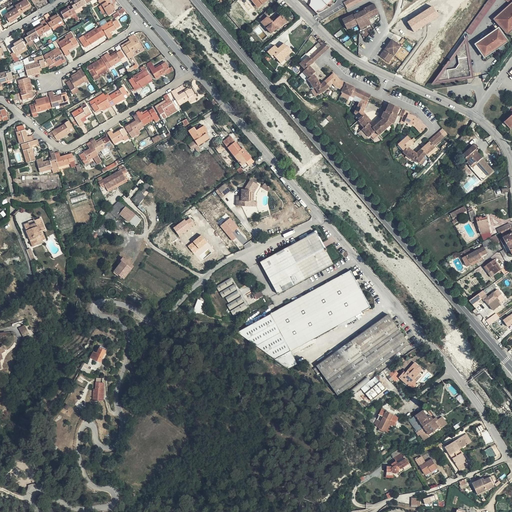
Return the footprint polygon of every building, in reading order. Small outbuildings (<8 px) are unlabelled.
[(26,0),(25,0),(15,6),(16,8),(20,15),(31,8),(26,0)] [(85,4),(82,0),(76,0),(71,3),(72,5),(75,10),(81,7),(85,4)] [(109,16),(115,13),(107,0),(99,0),(102,5),(106,12),(107,15),(109,16)] [(301,0),(302,0),(304,0),(309,5),(316,12),(318,10),(319,10),(323,9),(326,7),(332,1),(331,0),(301,0)] [(347,9),(364,0),(350,0),(344,3),(346,7),(347,9)] [(486,0),(467,32),(472,35),(494,0),(486,0)] [(511,3),(495,20),(502,27),(506,31),(508,33),(511,29),(511,3)] [(374,4),(364,9),(364,10),(354,16),(353,15),(343,20),(348,30),(358,25),(361,29),(371,24),(369,19),(379,13),(374,4)] [(75,10),(72,5),(60,12),(65,20),(71,16),(76,13),(75,10)] [(433,5),(408,22),(414,32),(439,16),(433,5)] [(16,8),(9,13),(5,15),(9,22),(16,18),(20,15),(16,8)] [(125,11),(123,8),(113,15),(115,18),(122,13),(124,12),(125,11)] [(76,13),(71,16),(73,19),(74,18),(76,21),(80,19),(77,14),(76,13)] [(58,14),(45,22),(50,29),(51,28),(62,21),(58,14)] [(268,17),(262,22),(267,28),(266,29),(271,34),(277,29),(276,28),(285,19),(281,15),(273,22),(268,17)] [(287,22),(285,19),(276,28),(277,29),(277,30),(287,22)] [(112,21),(106,24),(101,27),(107,36),(110,34),(109,33),(120,26),(116,20),(113,22),(112,21)] [(64,24),(62,21),(51,28),(53,31),(64,24)] [(42,24),(33,29),(38,37),(39,36),(46,32),(50,30),(50,29),(45,22),(42,24)] [(506,31),(502,27),(477,46),(485,57),(507,41),(502,34),(506,31)] [(102,37),(97,29),(97,28),(83,36),(82,35),(78,38),(84,48),(102,37)] [(38,37),(33,29),(30,31),(23,36),(27,43),(32,41),(38,37)] [(69,53),(68,51),(67,49),(77,43),(71,33),(65,36),(65,38),(58,42),(66,55),(69,53)] [(141,47),(134,36),(130,38),(132,41),(121,48),(128,59),(133,56),(131,53),(141,47)] [(130,38),(130,37),(128,38),(129,40),(120,46),(121,48),(132,41),(130,38)] [(468,37),(458,51),(460,66),(457,69),(446,71),(434,85),(474,79),(468,37)] [(27,50),(20,39),(17,41),(15,43),(10,46),(16,56),(27,50)] [(400,46),(391,39),(378,55),(387,62),(400,46)] [(278,49),(275,46),(268,52),(272,57),(273,55),(281,64),(286,59),(285,59),(292,52),(284,44),(278,49)] [(48,53),(49,55),(59,49),(58,47),(48,53)] [(50,57),(46,60),(50,66),(54,64),(60,60),(62,63),(66,61),(59,49),(49,55),(50,57)] [(121,59),(125,57),(122,52),(111,58),(110,56),(108,53),(101,57),(108,69),(122,61),(121,59)] [(300,64),(306,70),(310,66),(314,63),(309,57),(309,56),(300,64)] [(107,69),(101,59),(87,67),(93,77),(107,69)] [(27,76),(31,74),(40,72),(39,69),(45,68),(43,60),(39,61),(39,62),(25,66),(26,72),(27,76)] [(166,71),(169,69),(165,62),(155,69),(151,62),(147,64),(147,65),(149,68),(148,69),(149,72),(151,71),(156,79),(166,73),(166,71)] [(306,70),(304,72),(309,78),(314,74),(316,73),(310,66),(306,70)] [(71,77),(82,71),(81,69),(77,71),(76,73),(71,76),(71,77)] [(107,69),(93,77),(95,81),(109,72),(107,69)] [(152,79),(146,70),(142,72),(133,78),(129,81),(133,87),(139,83),(140,85),(140,86),(152,79)] [(70,90),(76,87),(87,80),(82,71),(71,77),(73,80),(67,84),(70,90)] [(12,75),(11,72),(6,73),(5,72),(0,73),(0,87),(2,87),(1,83),(13,79),(12,75)] [(309,78),(308,79),(311,84),(314,89),(316,88),(321,85),(318,79),(314,74),(309,78)] [(341,92),(342,93),(346,84),(340,81),(334,74),(325,82),(329,87),(333,84),(336,87),(342,90),(341,92)] [(29,81),(28,78),(18,81),(21,92),(20,93),(22,100),(33,97),(31,90),(29,81)] [(141,88),(153,81),(152,79),(140,86),(141,88)] [(326,91),(330,87),(329,87),(325,82),(321,85),(316,88),(320,94),(326,91)] [(346,84),(342,93),(351,97),(352,95),(355,88),(346,84)] [(111,106),(112,107),(123,100),(121,97),(127,93),(123,87),(119,90),(120,90),(107,98),(111,106)] [(173,94),(180,105),(190,99),(189,98),(193,96),(189,89),(179,95),(177,92),(173,94)] [(54,97),(53,92),(48,93),(52,107),(64,104),(64,105),(69,104),(66,94),(54,97)] [(107,108),(111,106),(107,98),(105,95),(94,101),(95,103),(91,105),(95,111),(102,107),(105,105),(107,108)] [(175,108),(168,96),(165,99),(167,102),(156,109),(160,115),(164,113),(165,114),(175,108)] [(47,109),(51,108),(48,98),(36,101),(36,103),(36,105),(30,106),(32,114),(37,113),(37,111),(47,109)] [(215,107),(219,105),(214,99),(211,102),(215,107)] [(360,120),(365,115),(363,112),(366,106),(360,103),(355,113),(360,120)] [(376,132),(379,136),(391,124),(393,125),(398,116),(399,117),(403,110),(390,104),(386,113),(384,113),(381,118),(384,119),(377,125),(373,129),(376,132)] [(83,109),(82,107),(72,113),(80,127),(83,125),(80,119),(90,113),(87,107),(83,109)] [(143,115),(153,109),(152,107),(141,113),(143,115)] [(0,120),(2,120),(3,121),(9,120),(8,114),(7,115),(5,109),(0,110),(0,120)] [(138,114),(144,125),(154,119),(155,121),(159,119),(153,109),(143,115),(141,113),(140,111),(137,114),(138,114)] [(138,130),(144,126),(144,125),(138,114),(133,117),(135,121),(125,127),(129,134),(133,131),(134,132),(138,130)] [(401,121),(413,126),(416,119),(416,118),(408,114),(406,120),(403,118),(401,121)] [(360,124),(364,128),(369,124),(371,122),(365,115),(360,120),(359,121),(361,123),(360,124)] [(416,119),(413,126),(415,127),(420,133),(426,128),(419,120),(416,119)] [(52,132),(57,140),(68,134),(67,131),(72,127),(68,121),(63,124),(64,125),(52,132)] [(364,128),(362,130),(369,138),(376,132),(373,129),(369,124),(364,128)] [(16,132),(19,144),(32,140),(31,136),(27,137),(24,125),(17,127),(18,132),(16,132)] [(194,148),(198,145),(209,139),(206,134),(207,133),(205,130),(206,129),(204,125),(203,126),(202,125),(195,129),(194,128),(188,131),(195,141),(189,144),(192,149),(194,148)] [(107,133),(114,145),(124,139),(123,137),(126,135),(127,134),(124,128),(113,134),(111,131),(107,133)] [(460,140),(462,141),(462,142),(470,133),(467,131),(460,140)] [(48,134),(56,141),(57,140),(52,132),(48,134)] [(155,144),(162,140),(159,136),(153,140),(155,144)] [(97,143),(94,139),(90,141),(90,142),(91,143),(97,153),(102,151),(106,148),(108,147),(108,149),(109,149),(113,147),(107,137),(97,143)] [(241,166),(251,158),(243,149),(241,150),(230,137),(222,142),(241,166)] [(399,145),(404,151),(409,147),(414,143),(408,137),(399,145)] [(21,144),(26,162),(35,160),(35,158),(32,148),(30,148),(30,146),(31,146),(37,144),(36,140),(21,144)] [(97,164),(102,161),(97,153),(91,143),(87,145),(89,149),(80,155),(83,162),(87,159),(91,164),(95,162),(97,164)] [(426,155),(426,156),(435,148),(434,147),(430,143),(421,150),(426,155)] [(471,148),(468,144),(459,152),(462,157),(464,156),(468,161),(467,162),(483,180),(493,172),(481,159),(482,158),(475,150),(477,148),(475,144),(471,148)] [(406,156),(413,161),(413,160),(416,154),(412,151),(409,147),(404,151),(403,152),(406,156)] [(424,157),(426,155),(421,150),(416,154),(413,160),(419,164),(424,157)] [(40,172),(52,169),(59,167),(55,155),(54,153),(54,152),(50,153),(51,157),(51,160),(49,160),(43,162),(42,158),(36,160),(40,172)] [(55,155),(59,167),(70,164),(70,162),(74,161),(72,154),(60,157),(59,154),(55,155)] [(253,162),(251,158),(241,166),(244,169),(253,162)] [(107,190),(126,180),(124,177),(123,175),(125,174),(127,172),(124,168),(98,183),(101,187),(103,186),(104,185),(105,187),(107,190)] [(127,182),(126,180),(107,190),(108,192),(127,182)] [(251,192),(256,184),(250,180),(244,189),(241,189),(241,195),(239,195),(236,195),(236,205),(251,206),(251,192)] [(153,186),(147,182),(132,200),(138,205),(153,186)] [(218,189),(223,196),(230,190),(225,184),(218,189)] [(72,203),(88,199),(86,193),(70,197),(72,203)] [(93,232),(99,237),(114,217),(117,218),(120,214),(129,221),(134,215),(125,208),(118,202),(107,213),(93,232)] [(467,211),(465,206),(450,214),(454,221),(452,222),(454,224),(459,221),(458,218),(455,219),(455,217),(467,211)] [(226,214),(218,221),(221,225),(229,218),(226,214)] [(129,221),(135,226),(140,220),(134,215),(129,221)] [(232,233),(238,227),(230,217),(220,226),(232,240),(236,237),(232,233)] [(490,232),(488,219),(482,221),(481,217),(476,218),(477,223),(481,234),(490,232)] [(42,241),(43,240),(39,231),(42,230),(45,229),(41,218),(35,220),(37,226),(35,226),(34,224),(33,224),(42,241)] [(185,220),(173,228),(179,236),(195,224),(191,218),(186,221),(185,220)] [(33,247),(38,245),(37,243),(42,241),(33,224),(31,225),(30,222),(24,225),(33,247)] [(501,232),(511,227),(510,223),(497,229),(499,233),(501,232)] [(511,231),(511,227),(501,232),(503,236),(511,231)] [(311,234),(312,233),(312,232),(307,234),(307,233),(299,237),(301,240),(307,237),(311,234)] [(311,239),(317,235),(315,233),(313,234),(311,235),(307,237),(294,248),(281,260),(266,273),(268,277),(277,269),(292,256),(311,239)] [(201,235),(188,246),(194,253),(207,242),(201,235)] [(302,264),(322,246),(317,235),(311,239),(292,256),(277,269),(286,278),(302,264)] [(494,245),(499,242),(496,235),(490,238),(490,239),(485,242),(487,247),(493,243),(494,245)] [(264,269),(266,273),(281,260),(294,248),(307,237),(301,240),(283,250),(260,262),(264,269)] [(507,244),(504,238),(501,240),(507,252),(511,250),(508,243),(507,244)] [(482,242),(470,248),(472,251),(484,245),(482,242)] [(332,264),(322,246),(302,264),(286,278),(293,286),(302,281),(332,264)] [(469,248),(458,254),(459,256),(461,255),(467,267),(471,265),(471,264),(480,259),(482,258),(481,257),(488,253),(484,247),(478,250),(478,251),(472,254),(469,248)] [(124,279),(133,266),(122,258),(121,260),(122,261),(113,273),(120,278),(121,277),(124,279)] [(491,277),(502,270),(494,260),(484,267),(491,277)] [(510,272),(507,266),(502,270),(505,275),(508,273),(510,272)] [(277,294),(293,286),(286,278),(277,269),(268,277),(277,294)] [(275,360),(291,352),(323,334),(338,326),(355,317),(371,308),(350,271),(307,295),(250,325),(237,333),(275,360)] [(229,279),(217,286),(222,290),(232,284),(229,279)] [(479,294),(469,301),(475,308),(479,304),(477,302),(481,298),(482,298),(481,298),(485,294),(488,293),(496,287),(495,285),(493,284),(479,294)] [(233,285),(224,291),(228,295),(236,290),(233,285)] [(257,299),(264,294),(259,287),(253,291),(257,299)] [(482,298),(481,298),(484,301),(485,300),(493,311),(501,305),(500,304),(501,303),(497,298),(501,295),(502,294),(498,290),(488,297),(485,294),(481,298),(482,298)] [(229,295),(234,299),(240,296),(236,291),(229,295)] [(243,302),(242,299),(238,303),(235,300),(227,305),(230,310),(243,302)] [(199,313),(203,302),(197,300),(194,311),(199,313)] [(247,308),(244,303),(231,311),(234,316),(247,308)] [(486,319),(490,324),(500,317),(497,312),(486,319)] [(338,395),(409,344),(388,315),(316,366),(338,395)] [(356,319),(355,317),(338,326),(340,328),(356,319)] [(106,351),(100,348),(97,356),(95,355),(94,357),(93,359),(100,363),(106,351)] [(275,360),(288,370),(297,364),(291,352),(275,360)] [(90,365),(97,369),(100,363),(93,359),(90,365)] [(395,367),(399,364),(397,361),(385,369),(387,372),(391,369),(391,368),(394,366),(395,367)] [(413,381),(418,374),(422,370),(414,363),(405,373),(404,372),(399,378),(408,386),(409,386),(410,387),(412,387),(413,387),(414,387),(415,386),(415,384),(415,383),(414,382),(413,381)] [(391,382),(394,381),(387,372),(385,369),(383,370),(387,375),(386,375),(391,382)] [(387,372),(394,381),(394,380),(397,377),(396,376),(398,373),(394,370),(393,370),(391,369),(387,372)] [(421,376),(418,374),(413,381),(414,382),(415,383),(421,376)] [(385,389),(380,382),(366,394),(371,400),(385,389)] [(93,401),(103,401),(103,384),(96,383),(95,389),(93,389),(93,401)] [(385,431),(390,420),(392,415),(386,412),(387,411),(382,408),(375,424),(377,427),(380,428),(379,430),(383,432),(384,430),(385,431)] [(409,421),(414,427),(416,430),(415,431),(418,435),(420,434),(424,440),(441,429),(436,422),(437,421),(435,418),(433,419),(425,409),(409,421)] [(485,434),(480,425),(475,428),(480,437),(485,434)] [(463,436),(468,444),(472,442),(467,434),(463,436)] [(453,459),(463,455),(460,450),(468,444),(463,436),(445,447),(453,459)] [(497,456),(492,447),(485,451),(490,460),(497,456)] [(396,462),(392,465),(398,472),(399,470),(403,468),(404,469),(410,465),(402,453),(394,459),(396,462)] [(467,462),(463,455),(453,459),(458,468),(467,462)] [(431,472),(432,471),(426,463),(421,457),(416,460),(424,474),(430,470),(431,472)] [(426,463),(432,471),(437,468),(432,459),(426,463)] [(469,465),(467,462),(458,468),(460,471),(469,465)] [(398,472),(392,465),(393,467),(387,467),(387,472),(393,472),(395,473),(396,473),(397,473),(398,472)] [(477,494),(494,487),(490,478),(484,480),(483,478),(472,483),(477,494)] [(423,498),(425,503),(436,500),(434,495),(423,498)]
